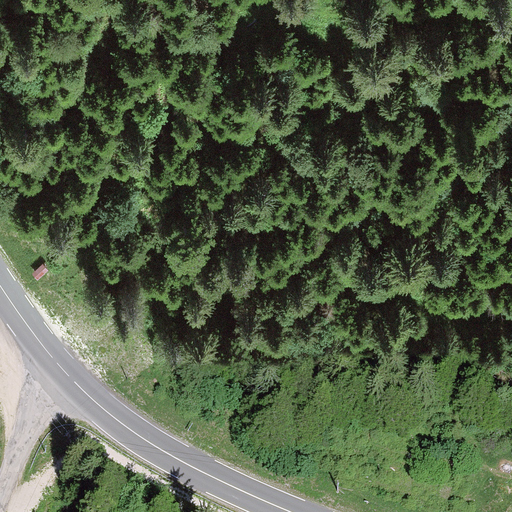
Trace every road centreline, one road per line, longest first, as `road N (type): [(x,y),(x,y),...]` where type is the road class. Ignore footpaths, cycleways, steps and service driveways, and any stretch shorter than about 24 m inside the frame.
road 1 (secondary): [(60,363),(142,443),(291,511)]
road 2 (unclassified): [(0,508),(60,363)]
